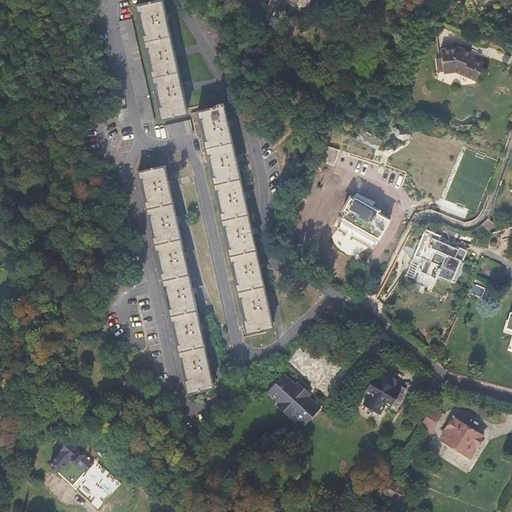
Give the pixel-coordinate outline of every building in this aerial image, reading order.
[(161,0),(160,0),(135,5),(160,119),(187,113),(161,0)] [(416,10),(407,6),(403,15),(413,19),(416,10)] [(235,52),(212,11),(200,18),(223,57),(235,52)] [(432,34),(438,20),(431,17),(424,30),(432,34)] [(154,121),(132,19),(119,21),(142,124),(154,121)] [(442,48),(443,58),(444,71),(455,70),(476,80),(484,63),(470,57),(471,52),(458,47),(442,48)] [(216,103),(216,107),(197,112),(204,147),(246,332),(271,327),(247,214),(222,102),(216,103)] [(190,120),(165,125),(168,139),(193,133),(190,120)] [(361,131),(357,139),(376,149),(377,149),(381,140),(361,131)] [(323,145),(318,160),(334,165),(339,150),(323,145)] [(163,166),(137,171),(159,271),(187,392),(212,386),(178,232),(163,166)] [(448,210),(452,204),(438,195),(432,203),(447,212),(448,210)] [(340,222),(377,242),(389,220),(377,213),(378,211),(354,197),(353,200),(349,198),(342,210),(346,211),(340,222)] [(447,212),(444,217),(465,224),(474,221),(476,220),(448,210),(447,212)] [(484,222),(482,223),(488,228),(494,222),(488,217),(484,222)] [(467,250),(456,246),(455,247),(427,236),(418,258),(421,260),(417,270),(434,277),(436,275),(451,281),(460,261),(462,261),(467,250)] [(334,327),(325,322),(320,330),(328,335),(334,327)] [(287,366),(271,382),(283,394),(280,396),(293,408),(295,406),(306,417),(323,401),(311,390),(314,386),(302,374),(298,377),(287,366)] [(366,386),(371,389),(362,404),(378,414),(385,404),(390,407),(395,399),(398,401),(400,400),(403,397),(403,394),(406,389),(395,382),(395,379),(386,374),(383,374),(379,380),(373,376),(366,386)] [(439,410),(431,406),(420,424),(428,430),(439,410)] [(191,414),(178,417),(180,429),(193,426),(191,414)] [(34,422),(29,426),(44,441),(53,431),(39,416),(35,421),(34,422)] [(481,436),(452,418),(439,438),(469,456),(481,436)] [(391,428),(391,419),(382,419),(382,428),(391,428)] [(63,475),(75,488),(97,465),(93,461),(91,459),(82,451),(69,439),(61,448),(62,449),(49,463),(63,475)] [(91,459),(97,453),(88,445),(82,451),(91,459)] [(401,482),(391,477),(384,492),(393,497),(401,482)]
